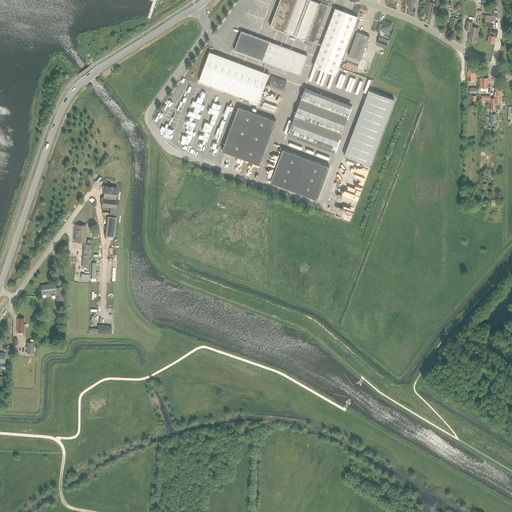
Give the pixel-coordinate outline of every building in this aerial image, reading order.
[(279,0),(270,27),(306,40),(304,44),(311,47),(327,5),(328,5),(330,0),(329,0),(279,0)] [(408,0),(407,7),(409,7),(409,8),(414,9),(414,3),(416,4),(415,0),(408,0)] [(426,14),(426,16),(430,17),(431,15),(432,16),(435,7),(439,7),(440,0),(436,0),(435,4),(427,2),(424,14),(426,14)] [(359,15),(336,6),(313,64),(336,73),(359,15)] [(456,29),(457,28),(459,19),(451,17),(449,28),(450,28),(450,29),(455,30),(455,29),(456,29)] [(382,26),(379,25),(377,28),(376,31),(380,32),(381,29),(389,32),(390,28),(392,24),(384,20),(383,24),(382,26)] [(476,41),(479,28),(472,26),(473,22),(467,21),(465,30),(469,31),(468,36),(469,36),(468,40),(470,40),(470,42),(475,43),(475,41),(476,41)] [(262,60),(269,41),(241,31),(234,50),(262,60)] [(369,36),(358,32),(349,55),(361,60),(369,36)] [(489,35),(487,42),(494,44),(495,36),(489,35)] [(307,56),(269,41),(262,60),(300,75),(307,56)] [(269,74),(210,52),(199,81),(258,103),(269,74)] [(359,66),(347,61),(344,69),(356,73),(359,66)] [(342,73),(338,87),(360,94),(364,81),(359,79),(359,78),(349,75),(342,73)] [(271,76),(268,85),(283,90),(287,82),(271,76)] [(480,78),(480,88),(485,88),(488,88),(488,78),(480,78)] [(494,88),(494,98),(491,98),(491,109),(495,109),(495,102),(501,103),(501,88),(500,88),(500,86),(496,86),(495,88),(494,88)] [(305,88),(288,135),(334,152),(352,105),(305,88)] [(369,90),(344,156),(369,165),(394,99),(369,90)] [(199,138),(196,149),(206,152),(220,109),(218,109),(220,102),(221,102),(223,97),(202,91),(183,151),(187,152),(190,145),(191,146),(192,143),(195,144),(197,136),(195,136),(202,114),(206,116),(208,111),(206,110),(210,100),(213,101),(204,130),(201,138),(199,138)] [(267,102),(280,105),(281,99),(268,96),(267,102)] [(239,107),(222,151),(260,165),(276,121),(239,107)] [(217,154),(221,137),(214,135),(210,153),(217,154)] [(282,149),(270,181),(317,199),(329,167),(282,149)] [(235,161),(231,161),(233,156),(222,154),(219,164),(233,167),(235,161)] [(369,165),(344,156),(323,212),(348,221),(369,165)] [(103,198),(102,207),(111,208),(110,217),(108,217),(106,237),(115,238),(117,217),(116,217),(117,200),(115,200),(116,187),(105,186),(103,198)] [(86,243),(86,226),(77,225),(76,243),(86,243)] [(84,244),(82,268),(90,269),(92,245),(91,245),(91,241),(87,240),(87,244),(84,244)] [(63,301),(63,296),(61,287),(56,288),(56,284),(41,287),(42,296),(56,293),(58,302),(63,301)] [(25,333),(25,324),(24,324),(25,319),(19,319),(18,320),(17,333),(25,333)] [(112,326),(98,325),(98,329),(98,333),(111,334),(112,326)] [(34,353),(35,343),(27,342),(26,353),(34,353)] [(5,352),(5,354),(0,353),(0,362),(5,363),(5,358),(9,359),(10,348),(5,347),(5,352)]
